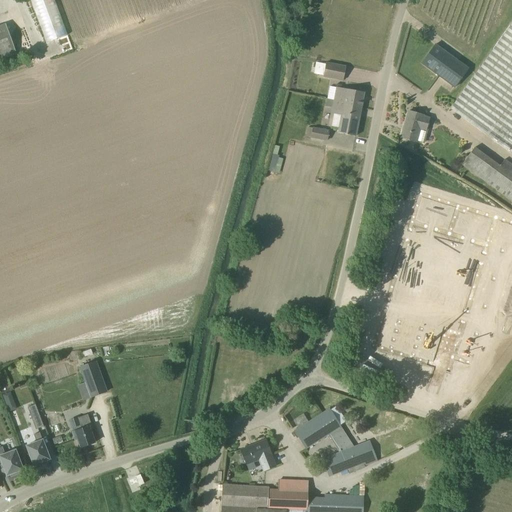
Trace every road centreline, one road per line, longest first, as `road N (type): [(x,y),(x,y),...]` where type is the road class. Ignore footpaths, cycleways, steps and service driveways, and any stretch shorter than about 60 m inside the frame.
road 1 (unclassified): [(309,376),(332,320),(408,0)]
road 2 (unclassified): [(0,511),(97,467),(232,428),(309,376)]
road 3 (unclassified): [(511,436),(309,376)]
road 4 (unknown): [(388,72),(511,155)]
